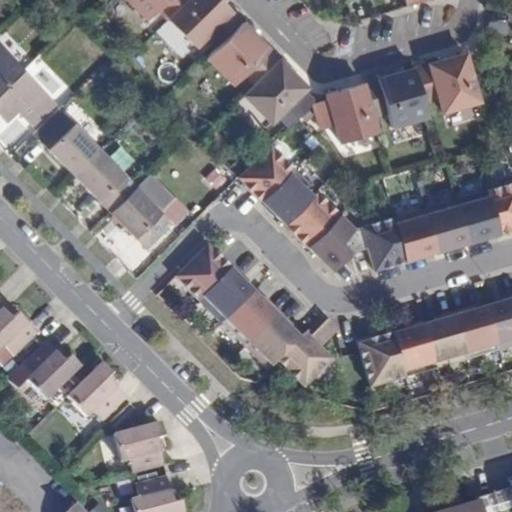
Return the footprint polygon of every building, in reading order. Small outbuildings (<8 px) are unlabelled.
[(126,0),(146,20),(158,9),(167,0),(126,0)] [(188,0),(167,0),(158,9),(168,20),(188,0)] [(188,0),(168,20),(195,48),(206,36),(231,12),(219,0),(188,0)] [(242,23),(231,12),(206,36),(217,47),(242,23)] [(217,47),(206,58),(233,85),(244,74),(268,50),(242,23),(217,47)] [(0,49),(0,91),(21,71),(0,49)] [(244,74),(254,85),(279,60),(268,50),(244,74)] [(465,54),(428,64),(437,98),(442,113),(479,102),(465,54)] [(254,85),(243,96),(270,123),(278,115),(302,92),(306,88),(279,60),(254,85)] [(428,64),(414,69),(423,102),(437,98),(428,64)] [(414,69),(377,79),(386,113),(391,128),(428,117),(423,102),(414,69)] [(55,105),(21,71),(0,91),(0,117),(5,122),(16,111),(22,106),(26,111),(21,117),(26,122),(31,127),(55,105)] [(377,79),(362,84),(372,117),(386,113),(377,79)] [(362,84),(325,94),(327,100),(334,126),(339,143),(376,132),(372,117),(362,84)] [(312,103),(302,92),(278,115),(289,126),(312,103)] [(327,100),(315,104),(322,129),(334,126),(327,100)] [(22,106),(16,111),(21,117),(26,111),(22,106)] [(73,176),(99,150),(63,113),(37,139),(66,169),(73,176)] [(511,182),(353,229),(269,145),(236,177),(251,191),(250,192),(271,213),(271,212),(297,237),(296,238),(307,248),(317,257),(320,253),(328,260),(334,254),(341,262),(351,253),(366,248),(373,271),(391,266),(391,267),(419,258),(419,257),(436,253),(437,254),(451,249),(451,248),(484,239),(485,239),(511,231),(511,182)] [(109,212),(135,187),(99,150),(73,176),(101,205),(109,212)] [(170,223),(135,187),(109,212),(139,244),(145,249),(170,223)] [(207,245),(174,278),(268,371),(277,362),(304,388),(314,378),(317,380),(334,363),(320,348),(338,330),(328,320),(309,338),(304,333),(299,338),(287,326),(288,325),(267,304),(266,305),(241,280),(242,279),(221,258),(220,259),(207,245)] [(320,253),(317,257),(331,272),(341,262),(334,254),(328,260),(320,253)] [(372,339),(357,343),(370,389),(511,346),(511,298),(502,301),(502,302),(468,312),(467,311),(439,319),(439,320),(423,325),(423,324),(408,328),(408,330),(379,338),(380,344),(373,346),(372,340),(372,339)] [(1,309),(0,310),(0,351),(4,348),(13,359),(37,335),(29,327),(17,314),(11,320),(1,309)] [(24,382),(43,403),(79,367),(74,362),(70,358),(64,365),(44,342),(21,366),(30,375),(24,382)] [(108,372),(101,364),(64,399),(84,419),(90,414),(98,423),(124,399),(107,382),(112,376),(108,372)] [(163,440),(159,423),(113,435),(120,463),(127,462),(130,474),(162,465),(159,453),(156,442),(163,440)] [(130,501),(132,511),(182,511),(179,500),(172,502),(169,491),(166,479),(133,488),(136,500),(130,501)] [(492,496),(496,511),(511,511),(511,508),(509,496),(508,492),(492,496)] [(477,501),(478,506),(480,511),(496,511),(492,496),(477,501)]
